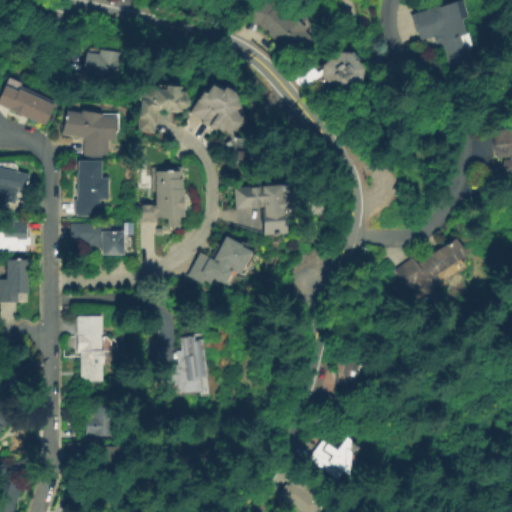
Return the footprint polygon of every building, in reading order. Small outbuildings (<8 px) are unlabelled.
[(243,0),(260,0),(268,3),(269,2),(280,13),(282,11),(298,27),(297,28),(305,37),(288,54),(271,38),(269,40),(251,23),(237,18),(243,0)] [(406,11),(433,3),(434,4),(447,0),(458,0),(463,14),(457,16),(462,31),(456,33),(460,45),(465,43),(470,57),(448,64),(441,42),(438,43),(437,40),(432,41),(430,34),(418,38),(415,30),(413,30),(406,11)] [(113,50),(109,79),(75,74),(78,50),(91,51),(92,47),(113,50)] [(352,67),(351,78),(335,90),(325,89),(312,74),(297,86),(291,85),(285,77),(285,71),(296,63),(302,63),(308,71),(313,67),(313,63),(328,51),(340,52),(352,67)] [(168,84),(168,93),(175,96),(175,105),(173,105),(173,106),(170,106),(170,110),(151,110),(151,123),(149,123),(148,130),(131,131),(129,94),(134,86),(151,86),(151,83),(168,84)] [(196,83),(206,87),(208,84),(218,90),(222,96),(221,96),(227,105),(223,107),(236,123),(231,127),(219,132),(207,127),(206,129),(196,135),(187,126),(184,122),(180,112),(184,105),(182,105),(180,103),(189,91),(191,92),(196,83)] [(0,85),(9,90),(10,87),(45,103),(35,125),(0,109),(0,85)] [(58,109),(72,111),(73,109),(92,111),(109,112),(108,127),(111,139),(101,139),(102,156),(78,156),(76,137),(54,134),(55,119),(58,109)] [(511,212),(508,213),(501,162),(492,163),(488,133),(511,129),(511,212)] [(102,176),(102,198),(93,198),(93,214),(71,215),(71,159),(95,159),(95,176),(102,176)] [(0,165),(29,172),(24,193),(0,187),(0,165)] [(155,166),(182,165),(182,183),(184,183),(184,212),(180,212),(180,223),(167,223),(167,212),(156,212),(156,220),(138,220),(138,215),(141,215),(141,201),(143,201),(143,200),(152,199),(152,200),(156,200),(155,166)] [(234,183),(262,180),(261,179),(291,175),(294,206),(287,207),(289,224),(264,227),(263,210),(265,209),(264,201),(236,204),(234,183)] [(21,231),(21,242),(11,242),(11,249),(0,249),(0,219),(6,219),(21,219),(21,231)] [(121,251),(98,252),(97,244),(93,243),(93,242),(69,241),(70,221),(111,221),(111,228),(119,228),(121,251)] [(221,230),(235,236),(236,236),(242,236),(251,239),(249,247),(260,252),(246,276),(232,269),(229,269),(222,282),(209,277),(207,281),(201,277),(198,281),(184,274),(196,250),(207,255),(221,230)] [(457,256),(463,264),(433,285),(440,296),(423,307),(410,287),(399,295),(390,281),(399,275),(393,266),(411,254),(415,260),(452,235),(464,251),(457,256)] [(24,259),(25,292),(15,292),(15,302),(0,301),(0,278),(2,278),(2,259),(24,259)] [(99,330),(99,346),(101,346),(101,360),(100,360),(100,377),(78,378),(78,351),(74,351),(73,313),(99,313),(99,330)] [(205,372),(207,387),(208,394),(198,396),(197,391),(176,393),(175,387),(163,389),(161,365),(175,364),(175,350),(180,349),(179,336),(192,334),(192,331),(201,331),(201,336),(199,337),(205,372)] [(376,364),(371,389),(355,386),(354,392),(344,390),(344,383),(337,382),(339,372),(336,371),(339,355),(354,358),(354,360),(376,364)] [(335,395),(333,407),(316,404),(317,392),(335,395)] [(105,407),(105,436),(80,435),(80,417),(84,417),(87,413),(87,407),(105,407)] [(37,438),(23,445),(19,435),(33,429),(37,438)] [(354,444),(340,473),(336,469),(331,476),(304,456),(317,436),(330,446),(340,433),(354,444)] [(81,442),(80,460),(64,460),(64,442),(81,442)] [(118,444),(119,465),(95,465),(94,444),(118,444)] [(14,484),(19,486),(10,511),(0,511),(0,464),(3,464),(6,482),(14,484)] [(297,479),(327,505),(320,511),(296,511),(279,496),(287,486),(289,488),(297,479)]
